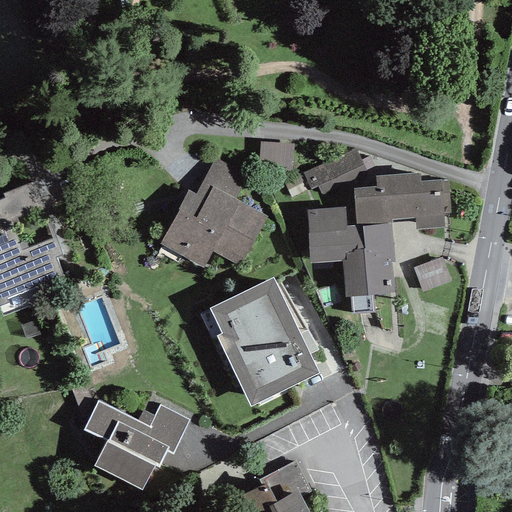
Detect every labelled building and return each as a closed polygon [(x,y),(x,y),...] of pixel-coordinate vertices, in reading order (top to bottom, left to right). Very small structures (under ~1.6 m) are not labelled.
[(296,171),(297,148),(264,147),(263,170),(296,171)] [(376,187),(353,189),(356,227),(391,224),(392,235),(444,231),(441,182),(421,183),(420,174),(375,178),(376,187)] [(38,182),(0,197),(0,308),(77,278),(38,182)] [(265,219),(202,183),(168,243),(231,279),(265,219)] [(351,209),(306,212),(310,266),(344,264),(346,298),(395,295),(390,227),(352,229),(351,209)] [(419,270),(425,296),(451,290),(445,264),(419,270)] [(273,277),(202,311),(249,408),(320,374),(273,277)] [(148,427),(101,401),(70,456),(151,501),(194,423),(160,405),(148,427)] [(244,511),(313,511),(297,481),(243,508),(244,511)]
